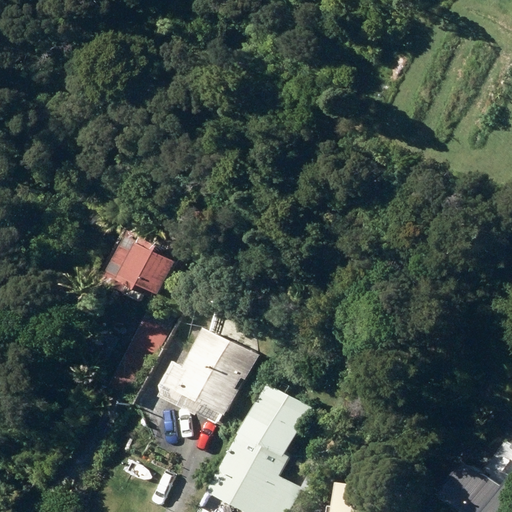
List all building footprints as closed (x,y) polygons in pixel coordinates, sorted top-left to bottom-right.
[(130,229),(102,285),(134,301),(139,293),(165,306),(187,261),(161,248),(162,245),(130,229)] [(286,278),(273,297),(287,307),(300,288),(286,278)] [(149,312),(110,386),(134,398),(173,325),(149,312)] [(206,330),(184,369),(179,366),(167,387),(225,419),(240,393),(236,391),(242,380),(246,382),(259,359),(206,330)] [(292,456),(288,454),(307,417),(262,394),(241,434),(239,433),(208,493),(243,511),(281,511),(296,484),(282,477),(292,456)] [(458,511),(511,511),(511,494),(463,462),(439,499),(458,511)] [(386,511),(389,489),(338,483),(335,507),(328,506),(326,511),(386,511)]
